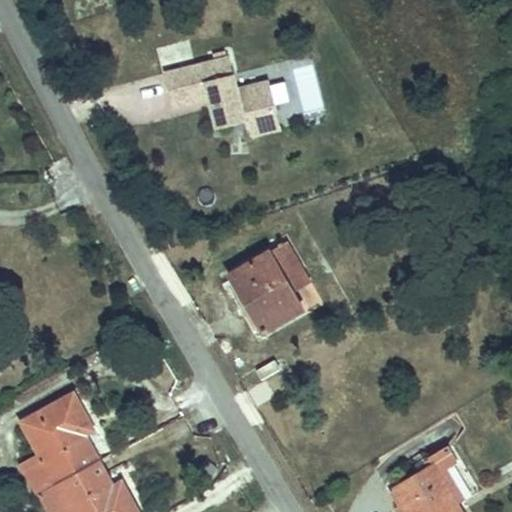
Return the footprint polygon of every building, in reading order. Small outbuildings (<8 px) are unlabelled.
[(277,108),(268,76),(237,85),(228,53),(164,70),(172,103),(209,93),(217,124),(247,116),(277,108)] [(281,124),(277,108),(247,116),(251,131),(281,124)] [(267,244),(225,268),(256,324),(297,301),(267,244)] [(389,265),(370,275),(391,312),(410,302),(389,265)] [(40,504),(96,472),(76,437),(89,430),(74,403),(23,432),(40,462),(22,472),(40,504)] [(423,449),(382,474),(407,511),(464,511),(447,484),(471,467),(446,427),(421,443),(423,449)] [(116,506),(96,472),(40,504),(44,511),(128,511),(123,502),(116,506)]
